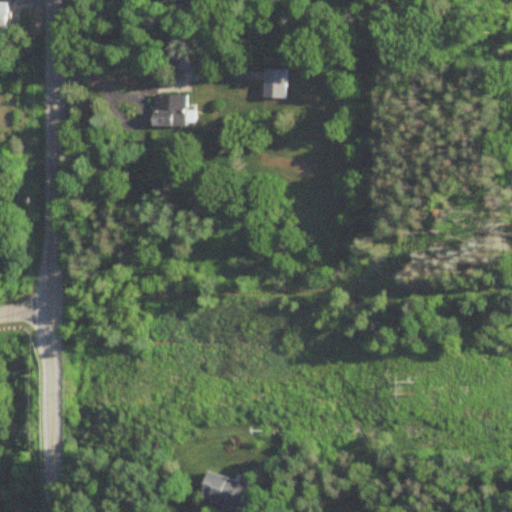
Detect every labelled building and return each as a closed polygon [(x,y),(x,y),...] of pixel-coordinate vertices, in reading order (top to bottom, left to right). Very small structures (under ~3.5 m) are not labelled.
[(0,31),(10,31),(11,4),(0,4),(0,31)] [(194,73),(194,55),(172,55),(172,73),(194,73)] [(266,101),(288,101),(288,72),(266,72),(266,101)] [(156,130),(190,130),(190,98),(156,98),(156,130)] [(224,511),(246,511),(254,486),(212,473),(203,501),(226,507),(224,511)]
